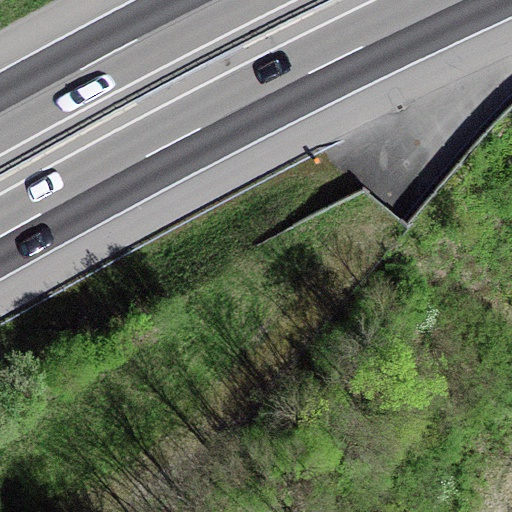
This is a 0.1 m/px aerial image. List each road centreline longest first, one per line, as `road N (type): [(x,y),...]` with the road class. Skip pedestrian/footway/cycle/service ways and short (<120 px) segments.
road 1 (motorway): [(0,236),(460,0)]
road 2 (track): [(97,511),(184,458),(276,364),(387,208)]
road 3 (motorway): [(214,0),(0,113)]
